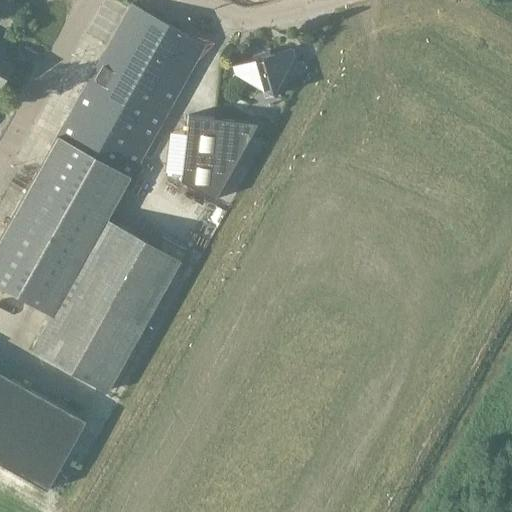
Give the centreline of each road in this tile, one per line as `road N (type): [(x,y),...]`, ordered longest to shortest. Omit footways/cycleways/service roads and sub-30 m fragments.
road 1 (unclassified): [(88,0),(0,157)]
road 2 (unclassified): [(324,0),(254,19),(197,0)]
